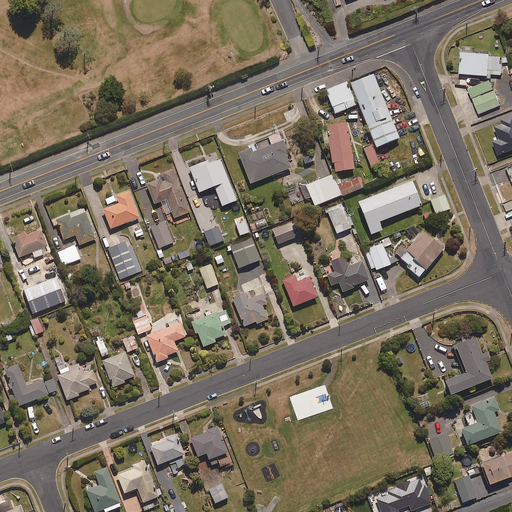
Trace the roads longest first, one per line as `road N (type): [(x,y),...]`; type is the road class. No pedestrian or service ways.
road 1 (residential): [(34,457),(501,273)]
road 2 (secondary): [(406,30),(0,190)]
road 3 (residential): [(406,30),(501,273)]
